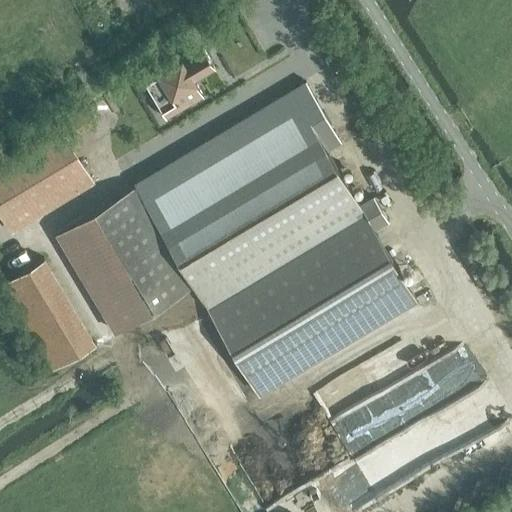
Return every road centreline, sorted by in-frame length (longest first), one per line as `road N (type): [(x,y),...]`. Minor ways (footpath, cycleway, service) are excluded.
road 1 (track): [(456,296),(250,408),(194,364),(0,484)]
road 2 (track): [(143,389),(40,233),(309,62)]
road 3 (unclassified): [(511,233),(365,0)]
